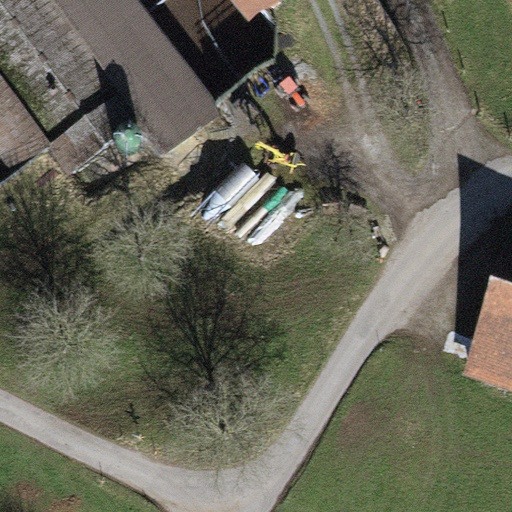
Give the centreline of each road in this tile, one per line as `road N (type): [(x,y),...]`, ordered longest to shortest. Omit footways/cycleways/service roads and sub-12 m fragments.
road 1 (unclassified): [(511,178),(435,211),(249,511)]
road 2 (unclassified): [(0,398),(212,511)]
